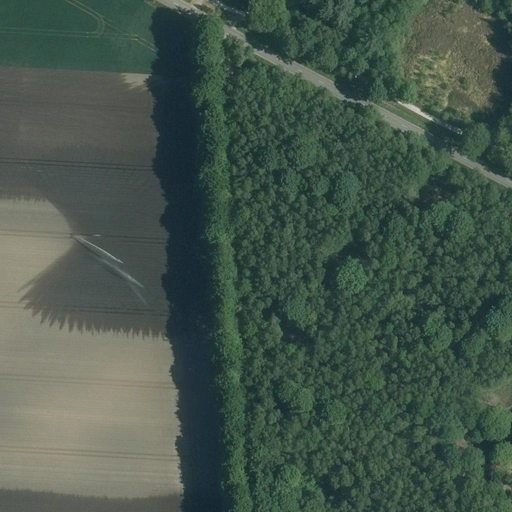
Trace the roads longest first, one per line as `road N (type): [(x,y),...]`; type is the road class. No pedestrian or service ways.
road 1 (track): [(220,121),(254,511)]
road 2 (tertiary): [(511,182),(169,0)]
